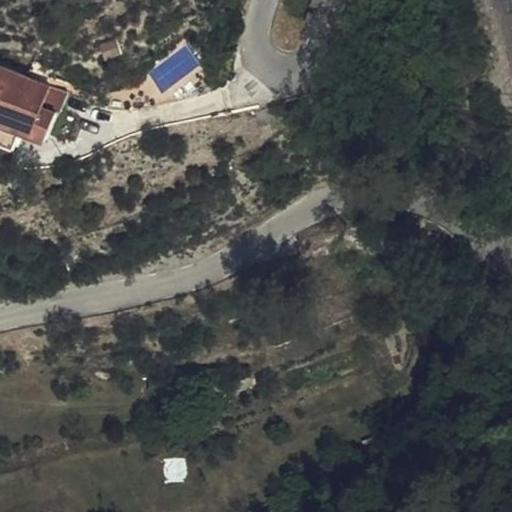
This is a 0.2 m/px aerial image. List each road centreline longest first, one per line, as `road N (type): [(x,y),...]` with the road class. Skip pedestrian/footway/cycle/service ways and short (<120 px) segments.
road 1 (tertiary): [(219,266),(334,196),(377,192),(419,203),(511,254)]
road 2 (tertiary): [(219,266),(131,293),(0,317)]
road 3 (unknown): [(257,52),(184,24),(43,10)]
road 4 (tertiary): [(334,0),(310,62),(288,74),(265,68),(257,52),(267,0)]
